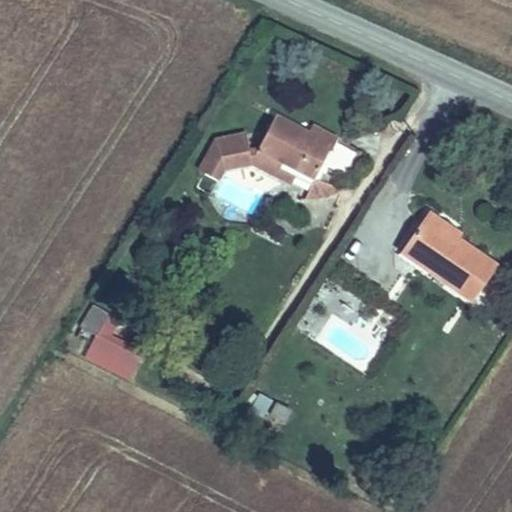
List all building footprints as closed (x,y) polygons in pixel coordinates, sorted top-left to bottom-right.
[(295,140),(300,131),(276,117),(251,157),(305,191),(325,159),(295,140)] [(311,138),(300,131),(295,140),(325,159),(335,144),(315,132),(311,138)] [(401,265),(470,309),(492,274),(445,245),(450,237),(428,222),(401,265)] [(135,362),(117,352),(119,348),(104,340),(112,324),(86,310),(74,333),(91,342),(79,364),(122,386),(135,362)] [(137,358),(119,348),(117,352),(135,362),(137,358)] [(323,381),(310,374),(305,382),(317,390),(323,381)] [(274,401),(266,416),(283,424),(291,409),(274,401)]
